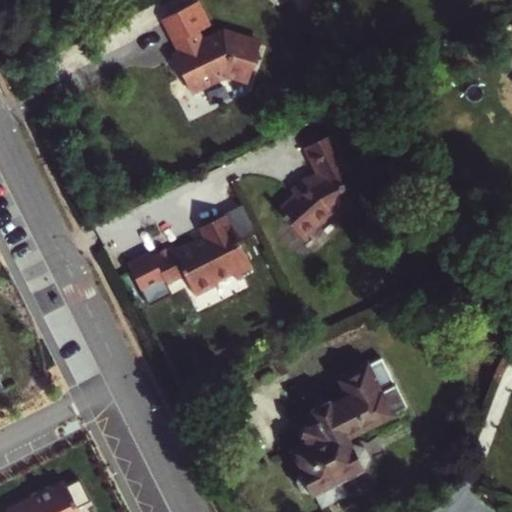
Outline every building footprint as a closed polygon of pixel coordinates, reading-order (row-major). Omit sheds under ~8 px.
[(196,93),(231,75),(253,82),(266,45),(229,32),(206,44),(200,33),(215,26),(203,2),(168,20),(179,43),(183,41),(189,53),(178,58),(196,93)] [(321,177),(310,182),(306,179),(292,196),(298,201),(282,220),(307,241),(328,216),(335,213),(337,219),(354,211),(338,178),(348,173),(332,138),(308,149),(321,177)] [(227,217),(201,230),(205,239),(197,243),(194,239),(172,250),(170,246),(151,256),(170,296),(189,287),(193,296),(218,283),(216,281),(233,272),(238,281),(255,273),(227,217)] [(369,361),(339,375),(348,392),(333,400),(325,397),(316,402),(314,413),(318,420),(310,424),(306,438),(309,445),(296,451),(306,470),(302,472),(299,482),(302,489),(317,492),(324,505),(348,493),(341,479),(366,466),(370,453),(366,445),(355,442),(351,434),(410,405),(399,382),(384,390),(369,361)] [(91,500),(79,476),(13,509),(14,511),(80,511),(78,507),(91,500)]
